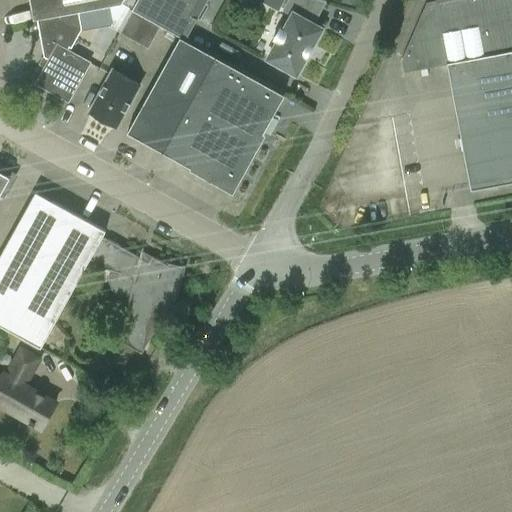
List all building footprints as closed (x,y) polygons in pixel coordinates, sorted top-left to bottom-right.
[(29,0),(33,20),(36,20),(78,12),(112,6),(103,22),(119,31),(131,10),(136,0),(29,0)] [(131,10),(132,10),(179,37),(184,40),(196,19),(197,19),(207,0),(136,0),(131,10)] [(257,0),(278,11),(282,3),(287,5),(284,10),(290,13),(291,14),(283,29),(279,27),(271,40),(276,42),(267,59),(274,62),(277,64),(276,66),(284,71),(285,69),(295,74),(304,58),(305,59),(313,45),(312,45),(320,29),(311,24),(323,2),(325,3),(326,2),(319,0),(257,0)] [(511,0),(435,0),(426,2),(401,60),(403,72),(447,64),(511,51),(511,0)] [(49,60),(36,83),(67,100),(88,63),(67,51),(68,47),(70,48),(81,29),(78,12),(36,20),(43,57),(49,60)] [(214,57),(184,40),(179,37),(129,128),(127,133),(141,141),(161,152),(214,57)] [(511,51),(447,64),(464,153),(471,189),(511,181),(511,51)] [(214,57),(161,152),(190,168),(191,166),(198,170),(197,172),(220,185),(221,184),(223,179),(231,177),(236,179),(236,180),(237,180),(284,96),(249,76),(214,57)] [(112,70),(88,111),(95,115),(93,118),(107,126),(109,123),(115,126),(139,84),(112,70)] [(0,196),(2,198),(3,199),(14,180),(9,178),(11,173),(0,166),(0,196)] [(0,325),(40,348),(86,265),(100,239),(105,231),(35,192),(0,254),(0,325)] [(106,242),(100,239),(86,265),(119,273),(119,275),(119,277),(119,280),(120,282),(120,284),(122,286),(123,287),(125,289),(126,290),(128,291),(130,292),(118,341),(141,354),(170,301),(174,301),(182,269),(167,265),(151,256),(148,262),(140,258),(139,257),(107,240),(106,242)] [(6,377),(2,374),(0,377),(0,404),(29,421),(28,423),(33,425),(34,423),(41,427),(55,404),(23,386),(37,359),(21,350),(6,377)]
